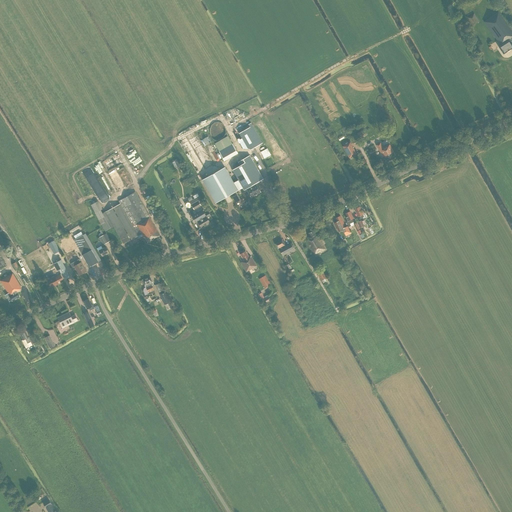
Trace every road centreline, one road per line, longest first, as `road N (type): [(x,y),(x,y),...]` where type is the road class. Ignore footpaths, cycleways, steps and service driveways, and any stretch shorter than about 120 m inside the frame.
road 1 (tertiary): [(93,283),(300,218),(511,121)]
road 2 (unclassified): [(229,511),(93,283)]
